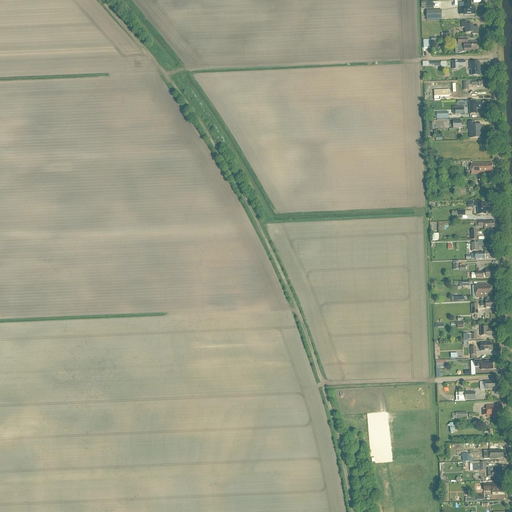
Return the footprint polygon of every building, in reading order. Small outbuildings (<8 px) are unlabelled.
[(471,2),(464,2),(464,7),(464,15),(476,15),(475,7),(471,7),(471,2)] [(441,11),(426,11),(427,21),(442,21),(441,11)] [(469,23),(461,23),(462,29),(465,29),(466,34),(472,34),(472,35),(480,35),(479,28),(474,28),(474,26),(469,26),(469,23)] [(461,53),(460,54),(464,52),(464,53),(477,52),(477,43),(468,44),(467,39),(458,39),(458,46),(460,46),(460,47),(461,47),(461,53)] [(431,40),(423,41),(424,49),(431,49),(431,40)] [(452,62),(452,71),(458,71),(458,67),(465,67),(465,62),(452,62)] [(471,70),(471,77),(480,76),(479,64),(470,64),(470,70),(471,70)] [(464,84),(463,84),(464,91),(469,91),(469,86),(478,86),(478,87),(482,87),(482,86),(487,86),(487,82),(472,82),(472,81),(464,82),(464,84)] [(487,109),(487,103),(476,103),(476,102),(469,102),(470,115),(477,115),(477,109),(487,109)] [(464,107),(453,107),(453,115),(455,115),(464,115),(464,107)] [(475,122),(469,122),(469,130),(470,130),(471,139),(481,138),(481,125),(475,126),(475,122)] [(492,164),(471,164),(471,175),(486,174),(493,174),(492,164)] [(466,175),(454,175),(454,183),(466,183),(466,175)] [(482,201),(475,201),(475,207),(478,207),(478,215),(486,214),(486,204),(482,204),(482,201)] [(478,228),(485,227),(485,229),(493,229),(492,227),(494,227),(494,222),(485,223),(485,221),(478,221),(478,228)] [(486,278),(486,279),(496,278),(495,270),(486,271),(486,274),(484,274),(484,273),(471,274),(472,279),(484,279),(484,278),(486,278)] [(488,285),(476,286),(476,299),(491,298),(490,295),(492,295),(492,287),(488,287),(488,285)] [(480,328),(481,337),(486,337),(496,337),(496,332),(494,332),(494,330),(487,330),(487,328),(480,328)] [(481,361),(475,361),(475,368),(481,367),(481,370),(493,370),(493,362),(481,362),(481,361)] [(497,381),(486,382),(486,390),(494,390),(494,389),(498,389),(497,381)] [(465,393),(458,393),(458,402),(465,402),(465,401),(476,400),(475,392),(465,393)] [(498,406),(486,406),(487,418),(497,417),(497,416),(501,416),(501,408),(498,408),(498,406)] [(499,451),(483,451),(484,456),(486,456),(486,458),(489,458),(489,459),(499,459),(499,458),(503,458),(503,452),(499,452),(499,451)] [(473,465),(473,471),(487,471),(486,463),(480,463),(480,464),(473,465)] [(497,477),(503,477),(502,472),(493,472),(493,469),(488,469),(488,477),(492,477),(492,478),(497,478),(497,477)] [(492,485),(484,486),(484,491),(492,491),(492,493),(501,493),(501,492),(504,492),(504,485),(499,485),(499,484),(492,485)]
